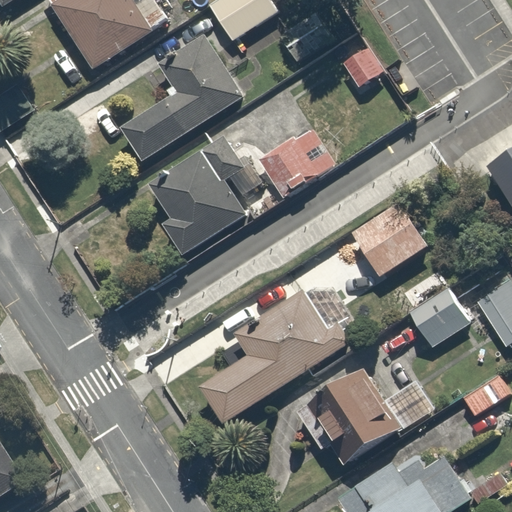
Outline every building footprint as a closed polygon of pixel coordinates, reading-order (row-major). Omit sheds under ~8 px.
[(1,0),(8,10),(23,0),(1,0)] [(187,25),(171,0),(47,0),(97,80),(187,25)] [(277,12),(269,0),(217,0),(209,5),(232,41),(277,12)] [(344,28),(330,7),(285,38),(299,58),(344,28)] [(148,164),(249,97),(211,40),(163,72),(178,96),(126,131),(148,164)] [(383,72),(368,48),(343,63),(358,87),(383,72)] [(344,168),(319,129),(263,165),(288,204),(344,168)] [(187,266),(255,221),(209,151),(154,187),(177,222),(164,231),(187,266)] [(511,151),(487,167),(511,205),(511,151)] [(433,246),(400,197),(348,232),(380,281),(433,246)] [(511,340),(511,276),(508,270),(468,294),(501,347),(511,340)] [(315,310),(294,277),(241,311),(249,324),(236,333),(247,351),(195,384),(221,425),(356,339),(330,300),(315,310)] [(472,323),(446,283),(406,310),(431,349),(472,323)] [(339,471),(428,409),(406,378),(374,400),(347,362),(290,401),(339,471)] [(453,421),(470,446),(511,416),(511,388),(500,371),(459,400),(466,411),(453,421)] [(0,505),(27,488),(0,444),(0,505)] [(399,464),(393,454),(332,497),(342,511),(441,511),(468,493),(438,449),(423,459),(418,451),(399,464)]
